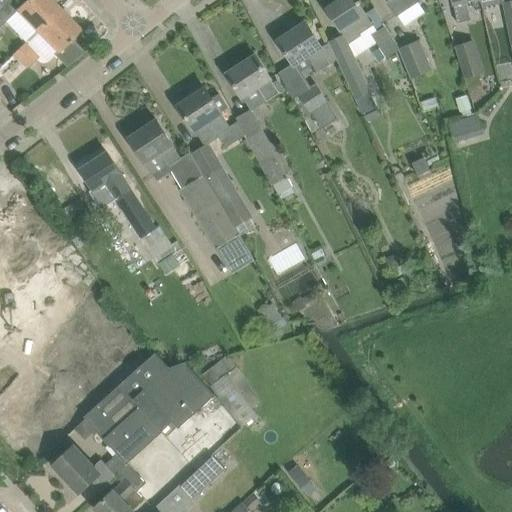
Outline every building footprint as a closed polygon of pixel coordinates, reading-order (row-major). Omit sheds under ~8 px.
[(0,0),(0,9),(5,4),(9,0),(0,0)] [(26,0),(16,9),(37,31),(60,9),(51,0),(26,0)] [(357,0),(341,0),(327,9),(350,43),(361,36),(360,34),(374,25),(357,0)] [(386,0),(397,17),(421,1),(420,0),(386,0)] [(453,0),(455,5),(459,22),(471,20),(467,3),(468,2),(480,0),(453,0)] [(0,9),(0,25),(13,12),(5,4),(0,9)] [(389,57),(400,50),(386,25),(375,8),(368,13),(379,31),(374,36),(389,57)] [(37,31),(27,40),(48,61),(55,55),(67,67),(85,52),(71,39),(80,30),(60,9),(37,31)] [(307,22),(279,41),(290,57),(294,64),(308,56),(313,64),(319,73),(330,65),(333,64),(323,47),(318,39),(307,22)] [(421,41),(400,50),(412,78),(434,69),(421,41)] [(456,48),(466,79),(485,73),(476,42),(456,48)] [(23,43),(14,51),(29,65),(37,56),(23,43)] [(256,55),(228,74),(239,90),(243,97),(244,98),(260,87),(269,100),(281,92),(280,91),(274,82),(267,72),(256,55)] [(358,60),(343,67),(368,122),(383,115),(358,60)] [(339,120),(316,85),(301,95),(323,130),(339,120)] [(206,88),(179,106),(190,122),(195,130),(204,144),(206,146),(211,143),(220,137),(219,135),(231,127),(221,113),(221,112),(229,108),(220,94),(212,98),(206,88)] [(467,95),(457,99),(463,116),(471,113),(470,109),(472,108),(467,95)] [(435,97),(421,102),(424,111),(438,106),(435,97)] [(479,116),(448,125),(454,143),(484,134),(479,116)] [(157,120),(130,138),(141,155),(146,162),(154,176),(182,158),(168,137),(157,120)] [(263,129),(248,137),(249,139),(253,148),(273,184),(288,176),(263,129)] [(102,209),(117,200),(132,190),(108,153),(82,169),(94,189),(91,191),(102,209)] [(222,163),(202,175),(238,235),(241,234),(241,233),(237,226),(250,218),(251,218),(252,217),(222,163)] [(202,175),(182,187),(217,249),(218,248),(238,235),(202,175)] [(156,227),(132,190),(117,200),(120,206),(158,264),(174,254),(183,248),(178,240),(172,244),(160,225),(156,227)] [(0,355),(18,338),(16,336),(26,326),(43,310),(58,296),(66,288),(57,278),(27,248),(6,227),(0,220),(0,355)] [(261,311),(271,326),(283,318),(274,303),(261,311)] [(283,318),(271,326),(275,332),(288,324),(284,317),(283,318)] [(156,353),(85,417),(96,430),(117,452),(128,464),(163,431),(173,421),(177,426),(179,427),(215,396),(186,363),(169,368),(164,362),(156,353)] [(224,375),(210,386),(242,424),(255,414),(224,375)] [(69,451),(55,465),(56,467),(56,471),(62,477),(65,476),(79,491),(90,481),(101,492),(118,477),(130,466),(128,464),(117,452),(105,463),(102,459),(93,468),(84,459),(73,447),(69,451)] [(212,455),(179,486),(192,501),(225,470),(212,455)] [(146,483),(130,466),(118,477),(123,482),(95,508),(98,511),(131,511),(145,500),(138,492),(146,483)] [(362,477),(358,480),(365,489),(371,485),(375,482),(378,480),(371,471),(363,477),(362,477)] [(272,487),(272,489),(272,490),(272,491),(273,492),(274,493),(275,493),(276,494),(277,494),(278,493),(280,493),(281,492),(281,491),(282,490),(282,489),(282,487),(282,486),(281,485),(280,484),(279,484),(278,483),(276,483),(275,483),(274,484),(273,485),(272,486),(272,487)] [(309,483),(302,488),(309,496),(315,490),(309,483)] [(180,511),(181,511),(168,497),(151,511),(180,511)]
